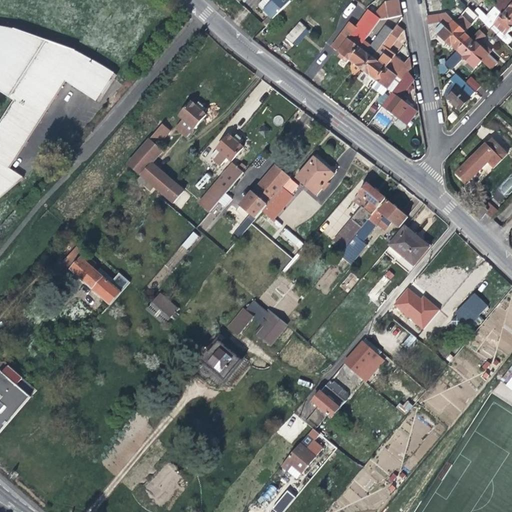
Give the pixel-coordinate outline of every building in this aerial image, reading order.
[(263,0),(258,5),(272,19),(289,2),(287,0),(263,0)] [(389,18),(401,16),(398,0),(396,0),(386,2),(375,15),(381,20),(389,18)] [(511,0),(507,0),(498,10),(511,23),(511,0)] [(485,24),(492,31),(498,36),(508,45),(511,41),(511,36),(509,34),(511,31),(511,23),(498,10),(494,7),(487,16),(479,7),(473,13),(485,24)] [(368,37),(381,20),(375,15),(369,11),(357,28),(368,37)] [(460,13),(455,18),(453,20),(446,28),(464,46),(473,37),(466,32),(473,23),(464,17),(460,13)] [(428,17),(429,24),(453,20),(455,18),(451,14),(448,18),(447,14),(428,17)] [(444,43),(456,54),(464,46),(446,28),(453,20),(429,24),(432,40),(437,39),(438,41),(443,45),(444,43)] [(310,33),(301,22),(284,36),(293,47),(310,33)] [(366,52),(360,47),(350,61),(356,66),(363,71),(378,53),(393,32),(386,26),(366,52)] [(398,26),(393,32),(378,53),(392,63),(395,58),(394,57),(395,56),(388,51),(404,31),(404,30),(398,26)] [(0,33),(7,38),(12,30),(5,30),(0,28),(0,33)] [(63,83),(94,103),(112,76),(89,62),(85,67),(71,58),(74,53),(12,30),(7,38),(0,33),(0,95),(11,103),(0,119),(0,196),(20,180),(6,171),(63,83)] [(482,62),(489,54),(491,52),(488,49),(480,42),(484,37),(478,31),(474,36),(473,37),(464,46),(482,62)] [(344,57),(350,61),(360,47),(363,43),(352,35),(351,37),(349,34),(346,38),(348,40),(338,53),(344,57)] [(475,70),(482,62),(464,46),(456,54),(446,64),(453,70),(463,59),(469,65),(475,70)] [(85,67),(89,62),(74,53),(71,58),(85,67)] [(392,63),(378,53),(363,71),(370,76),(378,82),(387,68),(392,63)] [(395,58),(392,63),(387,68),(378,82),(373,88),(379,92),(384,96),(401,72),(406,75),(408,72),(411,69),(411,68),(409,58),(404,64),(395,58)] [(412,77),(408,72),(406,75),(384,107),(398,117),(408,125),(417,112),(399,99),(413,81),(414,79),(412,77)] [(464,105),(476,92),(466,83),(457,74),(451,80),(454,83),(445,93),(447,100),(459,110),(464,105)] [(116,78),(112,76),(94,103),(97,106),(116,78)] [(471,77),(466,83),(476,92),(481,87),(471,77)] [(192,103),(180,117),(183,120),(176,129),(187,138),(206,116),(203,113),(206,109),(202,106),(199,103),(196,107),(192,103)] [(129,165),(142,176),(154,163),(164,151),(158,147),(171,132),(163,125),(129,165)] [(211,158),(221,167),(228,159),(232,162),(243,148),(239,145),(242,141),(240,140),(236,136),(233,139),(229,136),(211,158)] [(456,174),(466,184),(488,164),(494,170),(508,155),(491,138),(465,164),(456,174)] [(314,158),(297,178),(317,196),(334,175),(323,165),(314,158)] [(175,181),(154,163),(142,176),(154,188),(163,195),(175,181)] [(209,214),(218,203),(226,195),(244,173),(233,164),(198,205),(209,214)] [(241,206),(256,219),(263,211),(291,179),(281,171),(275,166),(241,206)] [(206,173),(195,185),(199,189),(211,177),(206,173)] [(151,192),(154,188),(142,176),(137,181),(151,192)] [(301,188),(291,179),(263,211),(273,220),(301,188)] [(352,230),(358,235),(378,211),(387,200),(375,190),(369,184),(360,195),(370,203),(365,209),(362,207),(351,220),(353,221),(348,227),(352,230)] [(232,200),(226,195),(218,203),(224,208),(232,200)] [(379,212),(378,211),(358,235),(340,256),(352,265),(368,246),(364,242),(385,216),(400,229),(408,218),(398,209),(388,201),(379,212)] [(482,207),(490,218),(497,212),(489,202),(482,207)] [(407,226),(391,245),(414,265),(429,248),(421,242),(416,237),(417,235),(407,226)] [(234,238),(237,241),(246,231),(243,228),(234,238)] [(286,228),(281,233),(298,249),(303,244),(286,228)] [(187,250),(199,236),(193,232),(181,245),(187,250)] [(73,251),(63,263),(70,269),(69,269),(73,272),(111,305),(130,283),(118,272),(109,282),(73,251)] [(364,278),(351,293),(367,306),(384,287),(385,288),(391,281),(383,275),(374,287),(364,278)] [(153,303),(171,318),(179,310),(161,294),(153,303)] [(402,307),(421,322),(428,313),(414,301),(407,295),(399,305),(402,307)] [(470,326),(483,313),(470,300),(457,313),(470,326)] [(256,317),(244,308),(228,327),(240,336),(256,317)] [(270,346),(289,325),(269,309),(263,316),(269,321),(258,334),(270,346)] [(435,318),(428,313),(421,322),(417,327),(398,312),(392,318),(417,339),(435,318)] [(366,339),(363,342),(385,360),(387,357),(375,347),(366,339)] [(385,360),(363,342),(345,364),(366,382),(385,360)] [(233,371),(241,362),(219,343),(210,354),(204,349),(197,358),(207,367),(199,376),(205,381),(209,377),(213,371),(225,382),(233,372),(233,371)] [(18,385),(25,378),(10,366),(4,373),(1,371),(0,372),(0,433),(32,397),(18,385)] [(511,366),(498,383),(510,392),(511,389),(511,366)] [(397,408),(405,415),(427,390),(423,387),(409,403),(407,401),(403,406),(400,403),(397,408)] [(311,415),(306,422),(313,429),(321,435),(323,437),(326,432),(323,429),(326,427),(322,424),(326,418),(317,410),(319,408),(332,419),(341,408),(321,393),(309,407),(315,411),(311,415)] [(315,442),(321,435),(313,429),(307,436),(315,442)] [(314,443),(311,447),(319,454),(323,449),(314,443)] [(298,480),(319,454),(311,447),(309,449),(303,444),(283,468),(298,480)] [(168,462),(145,487),(160,501),(183,477),(168,462)] [(268,501),(276,489),(271,485),(263,497),(268,501)] [(276,511),(284,511),(296,498),(287,490),(276,504),(272,501),(265,509),(268,511),(269,511),(272,509),(276,511)]
